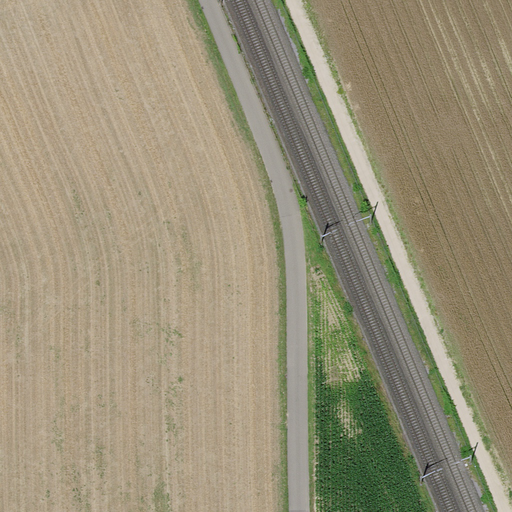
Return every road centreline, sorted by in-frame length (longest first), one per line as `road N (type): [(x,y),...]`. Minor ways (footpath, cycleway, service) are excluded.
road 1 (track): [(504,511),(291,0)]
road 2 (unclassified): [(211,0),(297,231),(302,511)]
